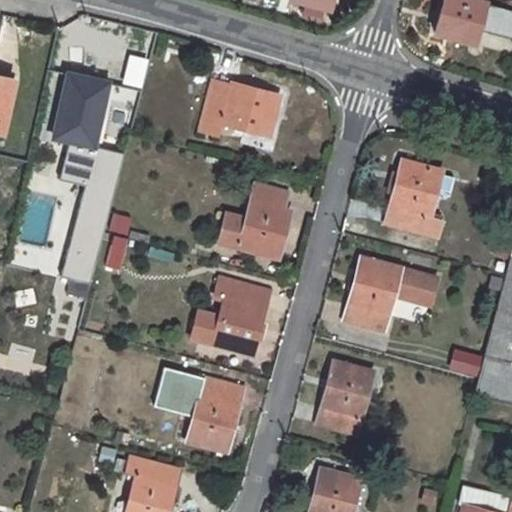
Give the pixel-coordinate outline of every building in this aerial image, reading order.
[(296,0),(308,3),(323,7),(329,8),(331,0),(296,0)] [(476,0),(445,0),(437,34),(475,43),(486,2),(476,0)] [(308,3),(305,13),(320,17),(323,7),(308,3)] [(68,74),(53,137),(94,146),(108,83),(68,74)] [(0,131),(3,132),(7,114),(2,113),(9,78),(0,75),(0,131)] [(9,78),(2,113),(7,114),(14,79),(9,78)] [(213,82),(200,130),(219,135),(222,122),(267,135),(278,96),(232,83),(230,87),(213,82)] [(400,161),(388,207),(391,208),(387,224),(437,236),(441,222),(427,217),(438,172),(400,161)] [(218,241),(238,246),(278,256),(289,210),(283,209),(287,192),(254,184),(245,217),(226,212),(218,241)] [(112,212),(108,230),(127,235),(131,218),(112,212)] [(111,245),(106,266),(118,269),(123,248),(111,245)] [(511,362),(511,358),(511,246),(473,392),(511,400),(511,362)] [(350,305),(345,321),(382,331),(391,296),(427,306),(435,279),(360,258),(347,304),(350,305)] [(224,298),(213,344),(252,354),(268,290),(220,277),(215,296),(224,298)] [(454,347),(447,366),(475,375),(482,356),(454,347)] [(322,409),(318,424),(355,433),(371,371),(331,360),(319,408),(322,409)] [(199,395),(187,440),(227,451),(243,387),(193,375),(190,392),(199,395)] [(167,511),(174,486),(171,485),(176,469),(129,457),(125,473),(135,475),(125,511),(167,511)] [(349,511),(359,479),(319,468),(307,511),(349,511)] [(511,511),(511,498),(461,485),(456,505),(463,507),(486,511),(511,511)]
